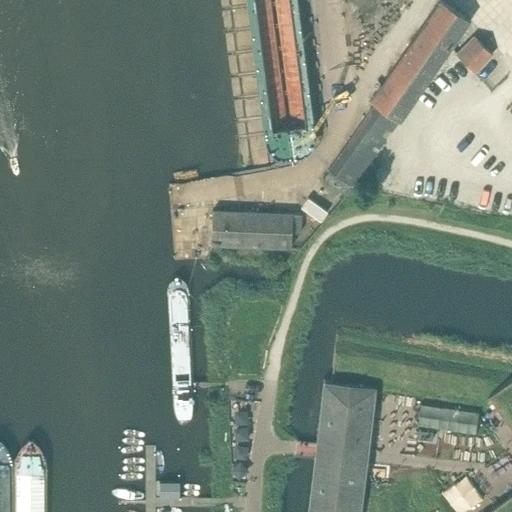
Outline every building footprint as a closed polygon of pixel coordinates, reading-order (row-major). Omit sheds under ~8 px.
[(323,178),(346,194),(398,120),(399,121),(469,20),(441,0),(440,0),(370,101),(374,103),(323,178)] [(456,54),(474,72),(492,54),(474,36),(456,54)] [(308,197),(301,206),(320,220),(328,211),(308,197)] [(211,244),(291,248),(291,232),(300,233),(301,214),(281,213),(212,212),(212,224),(211,244)] [(359,511),(365,462),(366,458),(366,454),(374,388),(333,383),(335,366),(336,354),(338,341),(339,331),(337,331),(331,383),(324,382),(316,452),(315,460),(308,511),(359,511)] [(511,511),(511,378),(498,389),(488,396),(496,407),(500,412),(507,422),(511,428),(511,493),(486,511),(511,511)] [(191,511),(191,465),(182,447),(173,449),(166,459),(165,484),(165,511),(191,511)]
